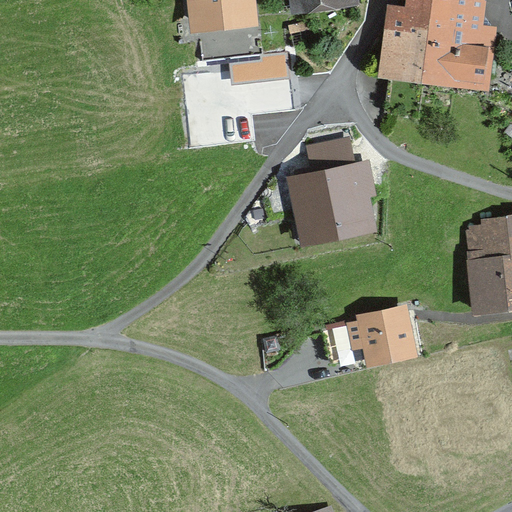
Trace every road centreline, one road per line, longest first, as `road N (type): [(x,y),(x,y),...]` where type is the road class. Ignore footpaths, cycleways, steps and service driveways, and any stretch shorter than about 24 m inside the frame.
road 1 (unclassified): [(0,340),(96,340),(204,368),(256,403),(361,511)]
road 2 (residential): [(382,0),(341,74),(356,112),(394,156),(511,194)]
